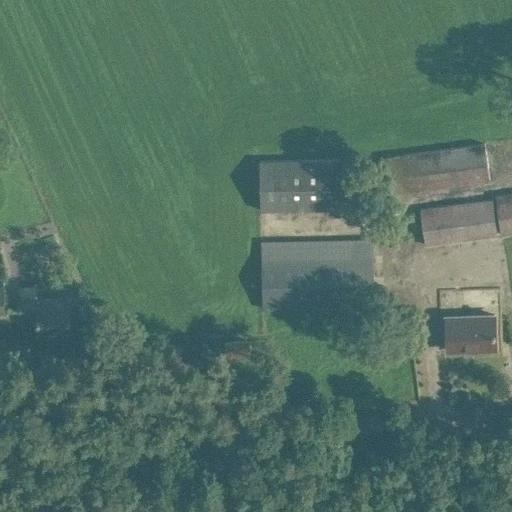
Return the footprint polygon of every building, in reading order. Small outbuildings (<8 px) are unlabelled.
[(490,179),(484,143),(386,156),(390,192),(490,179)] [(260,160),(260,209),(340,208),(340,159),(260,160)] [(511,232),(511,193),(496,195),(501,234),(511,232)] [(497,234),(492,199),(420,209),(425,244),(497,234)] [(375,305),(374,285),(372,239),(261,241),(262,287),(262,307),(375,305)] [(70,329),(69,309),(68,296),(35,298),(18,299),(19,311),(36,310),(37,331),(70,329)] [(496,348),(495,328),(494,314),(446,316),(447,330),(448,350),(469,349),(469,347),(494,345),(494,348),(496,348)] [(250,356),(248,338),(221,340),(222,357),(250,356)]
